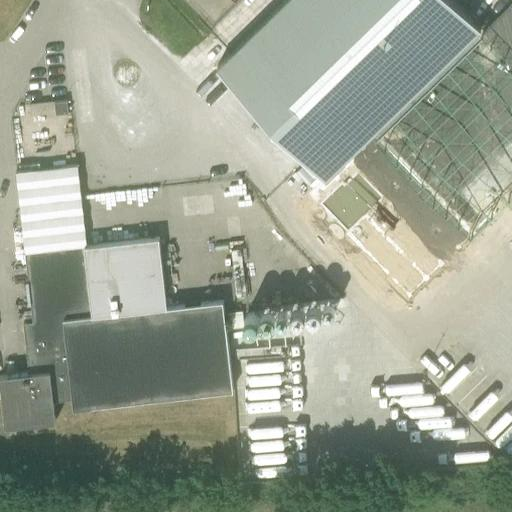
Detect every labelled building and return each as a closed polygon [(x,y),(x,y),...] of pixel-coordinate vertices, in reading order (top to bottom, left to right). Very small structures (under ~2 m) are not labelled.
[(307,160),(308,160),(325,178),(480,27),(454,0),(284,0),(216,67),(234,85),(235,86),(307,160)] [(511,1),(484,30),(511,59),(511,1)] [(325,178),(306,197),(405,298),(511,194),(511,59),(484,30),(480,27),(325,178)] [(54,102),(55,114),(68,113),(66,100),(54,102)] [(23,322),(26,357),(66,353),(72,398),(73,408),(233,390),(223,300),(166,306),(158,235),(85,244),(77,164),(76,164),(15,171),(32,321),(23,322)] [(66,353),(26,357),(28,372),(0,375),(0,388),(4,426),(55,420),(53,401),(72,398),(66,353)]
